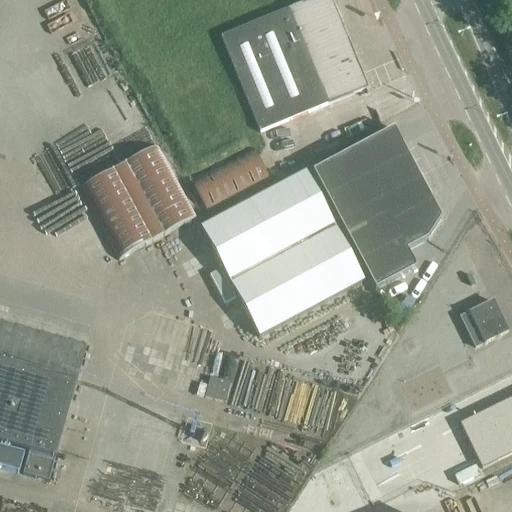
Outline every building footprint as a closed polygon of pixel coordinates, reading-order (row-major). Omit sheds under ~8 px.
[(325,108),(367,91),(329,0),(314,0),(220,39),(260,135),(325,108)] [(312,174),(375,292),(416,270),(407,253),(427,242),(441,221),(393,131),(312,174)] [(80,192),(119,264),(197,222),(158,150),(80,192)] [(190,183),(207,214),(269,182),(253,150),(190,183)] [(364,284),(305,174),(279,188),(200,230),(259,340),(364,284)] [(460,319),(475,350),(507,334),(493,304),(460,319)] [(0,444),(54,460),(85,350),(0,326),(0,444)] [(511,399),(459,426),(481,471),(511,455),(511,399)] [(391,472),(403,497),(433,483),(422,458),(391,472)]
